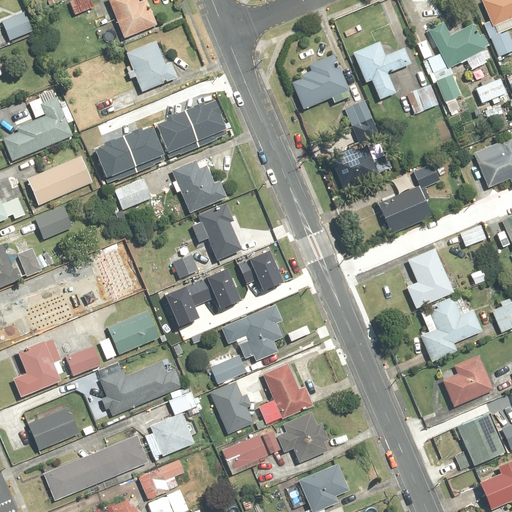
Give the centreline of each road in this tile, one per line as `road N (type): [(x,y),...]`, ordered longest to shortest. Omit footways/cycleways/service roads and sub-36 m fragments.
road 1 (tertiary): [(428,511),(226,33)]
road 2 (unknown): [(330,279),(511,206)]
